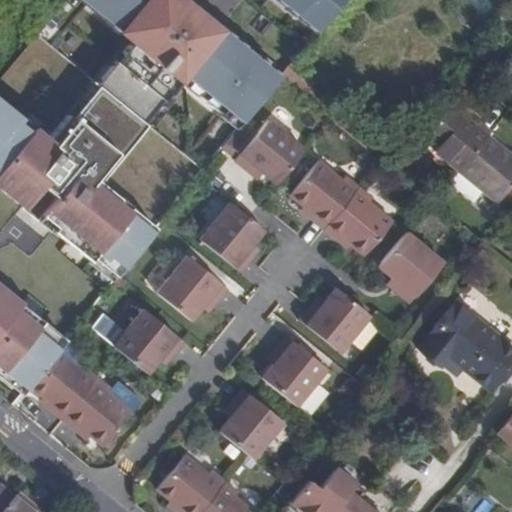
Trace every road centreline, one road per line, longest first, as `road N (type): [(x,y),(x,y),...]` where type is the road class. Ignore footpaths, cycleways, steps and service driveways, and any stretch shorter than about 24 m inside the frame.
road 1 (residential): [(304,272),(110,511)]
road 2 (residential): [(511,389),(415,511)]
road 3 (residential): [(0,432),(95,511)]
